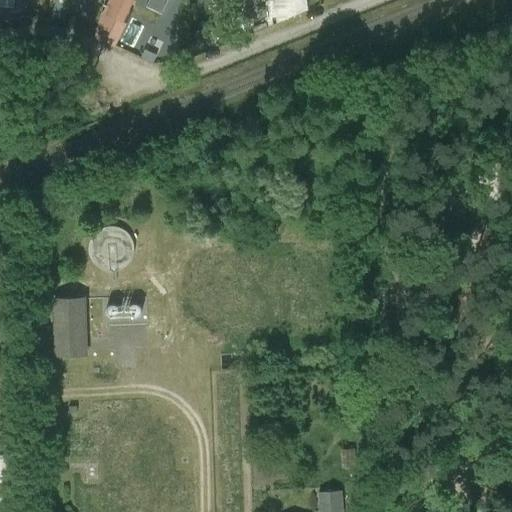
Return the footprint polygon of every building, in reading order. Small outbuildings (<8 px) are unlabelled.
[(1,0),(1,6),(12,6),(12,14),(22,11),(23,0),(1,0)] [(45,0),(49,15),(62,12),(58,0),(45,0)] [(78,0),(76,12),(91,16),(95,1),(101,2),(101,0),(78,0)] [(124,23),(135,0),(114,0),(107,15),(108,16),(97,39),(115,47),(126,24),(124,23)] [(56,355),(86,354),(84,299),(55,300),(56,355)] [(0,485),(12,484),(10,459),(0,460),(0,485)] [(318,511),(343,511),(342,490),(318,492),(318,511)]
